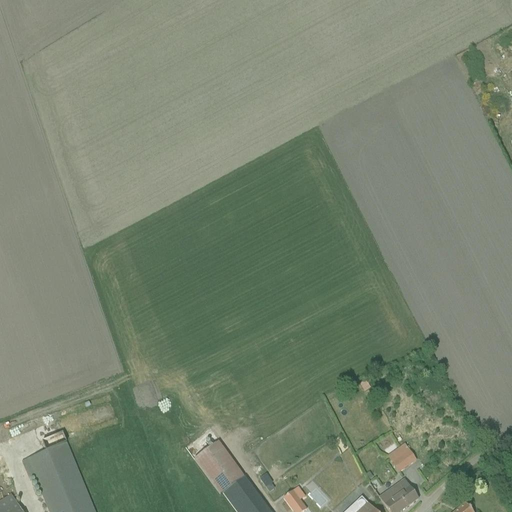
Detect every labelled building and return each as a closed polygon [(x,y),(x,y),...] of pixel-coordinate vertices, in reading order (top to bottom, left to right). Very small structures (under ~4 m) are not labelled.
[(47,511),(93,511),(62,436),(42,444),(45,453),(21,464),(28,480),(33,477),(47,511)] [(218,444),(194,461),(219,497),(244,479),(218,444)] [(416,462),(404,446),(387,457),(399,475),(416,462)] [(387,511),(402,511),(418,501),(403,481),(379,499),(387,511)] [(260,511),(246,491),(229,504),(234,511),(260,511)] [(0,511),(20,511),(10,496),(0,501),(0,511)] [(372,511),(361,499),(346,511),(372,511)]
